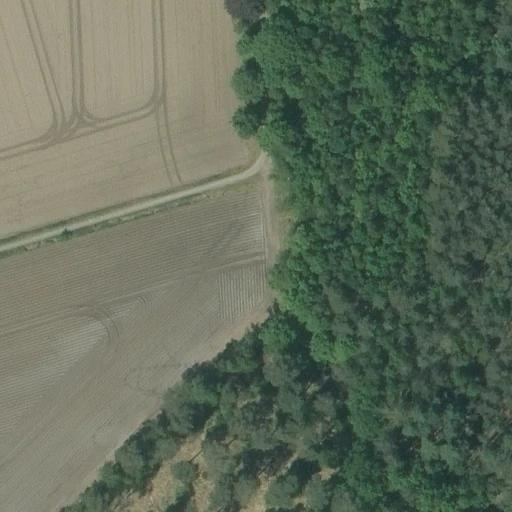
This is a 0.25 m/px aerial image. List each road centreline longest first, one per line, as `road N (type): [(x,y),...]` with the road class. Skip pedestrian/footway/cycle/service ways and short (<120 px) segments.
road 1 (track): [(59,511),(268,315)]
road 2 (track): [(268,315),(325,348),(416,511)]
road 3 (track): [(256,0),(266,169)]
road 4 (track): [(268,315),(266,169)]
